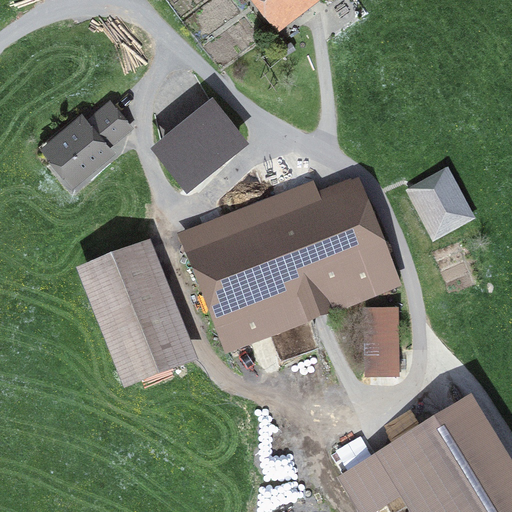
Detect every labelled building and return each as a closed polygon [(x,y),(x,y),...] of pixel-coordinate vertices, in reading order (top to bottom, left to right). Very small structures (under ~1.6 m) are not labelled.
[(229,0),(182,0),(203,25),(232,2),(229,0)] [(267,0),(278,14),(297,0),(267,0)] [(79,118),(47,144),(72,174),(104,147),(101,144),(124,125),(105,102),(82,121),(79,118)] [(228,134),(207,154),(219,167),(240,146),(228,134)] [(446,183),(417,198),(436,234),(465,219),(446,183)] [(182,239),(228,351),(309,318),(310,321),(394,287),(356,194),(322,208),(313,186),(182,239)] [(180,364),(138,254),(89,273),(131,383),(180,364)] [(368,315),(368,377),(396,377),(396,315),(368,315)] [(511,511),(511,481),(468,409),(347,482),(364,511),(369,511),(404,491),(416,511),(511,511)] [(293,511),(318,511),(317,495),(292,497),(293,511)]
